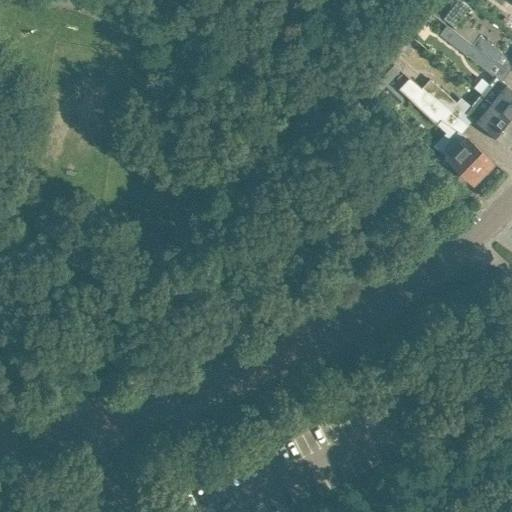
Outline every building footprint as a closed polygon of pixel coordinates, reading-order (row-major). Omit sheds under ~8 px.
[(435,0),(425,0),(421,6),(437,18),(439,16),(429,9),(435,0)] [(498,49),(466,26),(463,30),(455,24),(468,6),(460,0),(456,0),(443,18),(453,26),(451,28),(491,59),(498,49)] [(451,28),(437,18),(421,6),(402,30),(411,37),(424,21),(440,33),(438,35),(484,68),(491,59),(451,28)] [(511,89),(495,76),(488,85),(481,94),(511,119),(511,89)] [(407,78),(398,87),(437,125),(447,112),(420,89),(407,78)] [(429,79),(420,89),(447,112),(455,102),(429,79)] [(511,138),(511,119),(481,94),(470,107),(465,114),(490,133),(506,146),(511,138)] [(493,162),(478,148),(463,134),(443,154),(453,164),(472,183),(483,172),(487,173),(492,168),(491,164),(493,162)]
